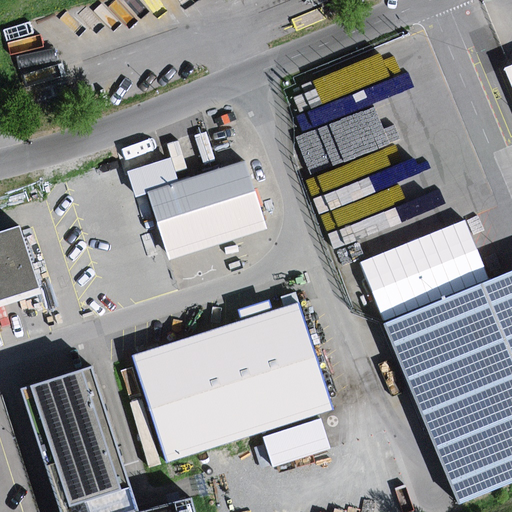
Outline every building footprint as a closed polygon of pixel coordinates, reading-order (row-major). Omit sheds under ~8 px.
[(511,67),(504,71),(511,90),(511,271),(384,327),(460,508),(511,488),(511,67)] [(354,152),(340,120),(327,126),(341,157),(354,152)] [(299,135),(310,172),(339,164),(328,127),(299,135)] [(149,193),(178,184),(170,159),(131,171),(139,196),(149,193)] [(149,193),(170,261),(268,230),(247,162),(178,184),(149,193)] [(0,233),(0,303),(40,290),(20,227),(0,233)] [(171,464),(334,413),(301,308),(137,360),(171,464)] [(23,391),(63,511),(196,511),(194,501),(142,511),(141,511),(95,369),(23,391)]
